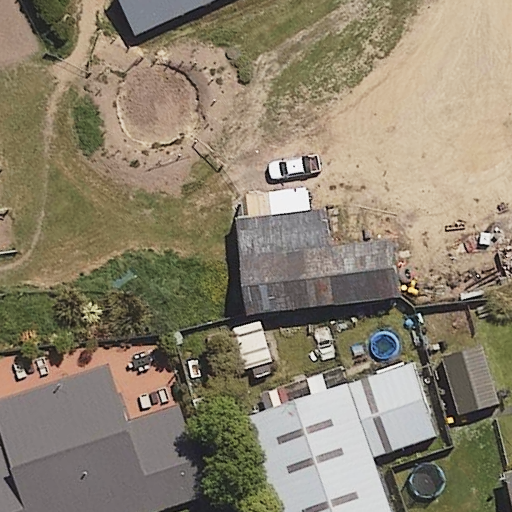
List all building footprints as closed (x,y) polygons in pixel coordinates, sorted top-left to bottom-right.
[(218,0),(118,0),(135,37),(218,0)] [(311,213),(308,187),(270,191),(272,208),(237,212),(247,310),(399,294),(393,238),(330,244),(326,211),(311,213)] [(271,360),(260,320),(234,327),(244,367),(271,360)] [(420,511),(374,338),(270,366),(309,511),(420,511)] [(498,402),(483,345),(443,356),(459,412),(498,402)] [(127,422),(109,364),(0,398),(0,418),(8,444),(0,446),(0,511),(145,511),(207,492),(179,405),(127,422)]
